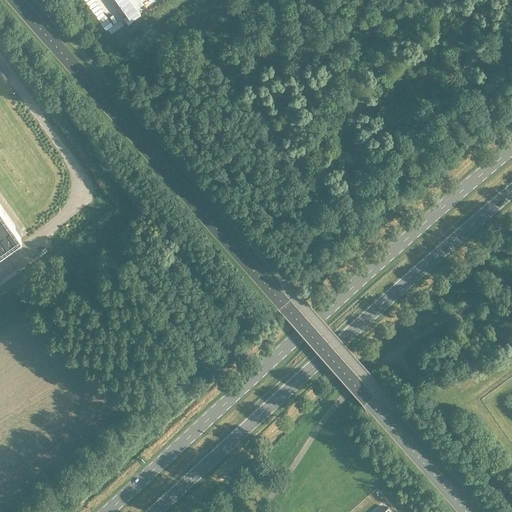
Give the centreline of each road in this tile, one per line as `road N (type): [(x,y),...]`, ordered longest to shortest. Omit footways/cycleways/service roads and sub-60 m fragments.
road 1 (trunk): [(511,149),(255,373),(111,511)]
road 2 (trunk): [(156,511),(511,191)]
road 3 (unclassified): [(77,168),(74,208),(0,273)]
road 4 (unclassified): [(77,168),(0,56)]
